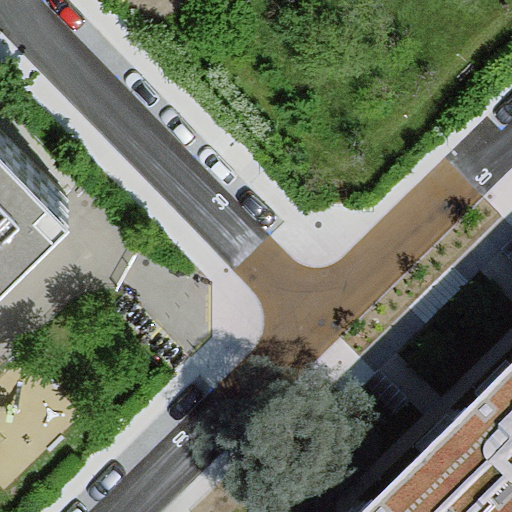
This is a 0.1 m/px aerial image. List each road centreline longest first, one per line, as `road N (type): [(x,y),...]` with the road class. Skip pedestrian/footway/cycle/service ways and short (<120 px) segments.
road 1 (residential): [(331,300),(36,0)]
road 2 (residential): [(118,511),(331,300)]
road 3 (residential): [(331,300),(511,131)]
